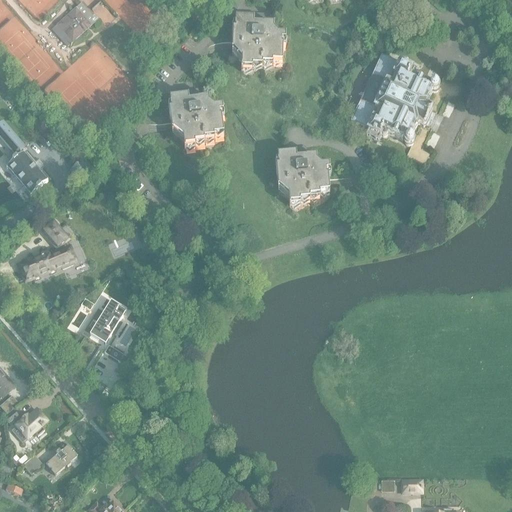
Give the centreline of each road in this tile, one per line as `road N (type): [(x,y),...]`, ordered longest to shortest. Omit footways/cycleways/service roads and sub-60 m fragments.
road 1 (residential): [(228,264),(368,223),(424,188),(471,86),(473,52),(457,7)]
road 2 (residential): [(242,0),(144,111),(131,161),(228,264)]
road 3 (residential): [(259,511),(190,448),(163,403),(156,371),(154,338),(169,307),(228,264)]
road 4 (residential): [(0,291),(190,511)]
